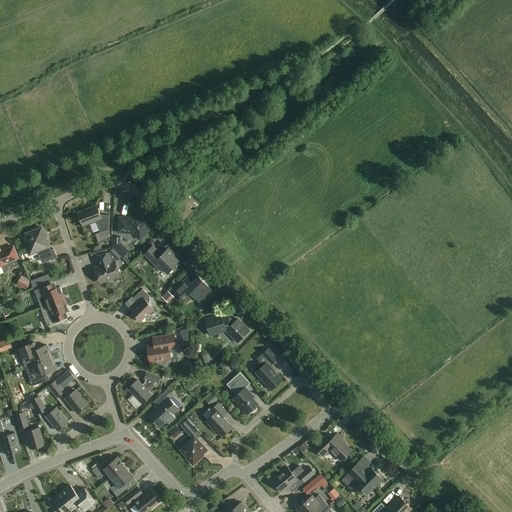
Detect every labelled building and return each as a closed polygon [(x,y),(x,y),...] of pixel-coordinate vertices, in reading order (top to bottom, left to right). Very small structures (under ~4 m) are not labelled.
[(100,215),(97,206),(78,213),(83,226),(96,221),(103,240),(112,237),(109,229),(110,216),(100,215)] [(141,219),(119,217),(118,233),(134,234),(140,240),(151,229),(141,219)] [(44,233),(42,227),(23,235),(27,244),(25,245),(30,256),(38,253),(39,256),(42,256),(45,263),(58,258),(54,249),(51,250),(46,238),(48,238),(46,233),(44,233)] [(113,237),(112,246),(121,243),(122,237),(113,237)] [(162,255),(153,246),(144,254),(160,270),(162,268),(167,274),(180,262),(174,256),(176,254),(169,247),(162,255)] [(1,252),(0,249),(0,266),(6,265),(5,263),(18,258),(14,247),(1,252)] [(111,263),(108,254),(97,257),(100,267),(95,269),(97,273),(96,273),(98,279),(100,283),(120,277),(115,262),(111,263)] [(134,257),(128,260),(131,265),(137,262),(134,257)] [(48,275),(31,281),(34,288),(51,282),(48,275)] [(212,290),(199,277),(189,286),(184,281),(174,291),(186,302),(193,296),(196,299),(200,294),(204,298),(212,290)] [(35,291),(41,308),(65,299),(60,287),(49,292),(46,286),(35,291)] [(150,297),(143,289),(134,298),(139,304),(131,312),(136,317),(136,321),(146,321),(146,317),(154,309),(150,304),(150,297)] [(170,304),(177,298),(171,291),(164,297),(170,304)] [(69,310),(65,299),(48,305),(51,312),(44,315),(48,325),(60,320),(58,315),(69,310)] [(223,320),(221,315),(206,320),(211,336),(226,331),(238,342),(250,331),(238,319),(234,323),(229,318),(223,320)] [(171,345),(175,345),(174,335),(156,338),(152,339),(154,346),(148,347),(150,363),(170,360),(169,353),(171,352),(172,351),(171,345)] [(0,343),(0,346),(2,353),(14,349),(11,340),(0,343)] [(30,357),(33,365),(52,358),(47,345),(37,349),(35,343),(18,349),(23,360),(30,357)] [(278,359),(269,349),(257,359),(260,362),(252,369),(271,390),(282,380),(270,366),(278,359)] [(52,358),(33,365),(26,368),(29,376),(33,387),(50,380),(47,374),(57,370),(52,358)] [(68,370),(57,380),(63,389),(75,379),(68,370)] [(160,377),(147,373),(145,379),(147,380),(146,383),(143,385),(138,380),(128,389),(142,404),(152,395),(149,391),(154,387),(155,382),(158,383),(160,377)] [(250,384),(240,373),(228,385),(237,395),(233,399),(247,414),(258,404),(250,395),(251,393),(246,388),(250,384)] [(65,392),(56,381),(48,387),(57,398),(65,392)] [(173,395),(168,389),(153,403),(157,408),(149,416),(159,427),(166,421),(169,425),(176,418),(173,415),(179,409),(170,399),(173,395)] [(88,404),(76,390),(65,399),(77,413),(88,404)] [(47,410),(40,396),(31,400),(38,415),(47,410)] [(32,402),(26,405),(29,410),(32,411),(35,409),(32,402)] [(228,413),(219,403),(211,410),(215,414),(206,421),(215,432),(217,430),(223,436),(233,428),(223,417),(228,413)] [(69,422),(57,408),(46,416),(58,431),(69,422)] [(29,426),(25,412),(16,415),(20,428),(29,426)] [(202,434),(188,419),(181,426),(192,438),(180,449),(188,458),(187,459),(193,466),(200,459),(199,458),(208,450),(197,439),(202,434)] [(45,445),(40,428),(27,432),(32,449),(45,445)] [(21,451),(15,433),(2,437),(7,455),(21,451)] [(343,439),(337,433),(328,443),(323,439),(314,447),(323,457),(330,450),(341,461),(352,450),(342,440),(343,439)] [(112,478),(126,467),(118,457),(108,465),(104,461),(93,470),(100,479),(107,473),(112,478)] [(367,472),(358,463),(348,473),(357,482),(356,483),(368,494),(383,479),(371,468),(367,472)] [(316,473),(310,466),(299,475),(306,482),(316,473)] [(134,477),(126,467),(112,478),(116,483),(110,488),(118,497),(127,489),(124,485),(134,477)] [(298,480),(288,467),(272,480),(282,492),(298,480)] [(326,490),(332,484),(322,473),(306,489),(311,495),(322,485),(326,490)] [(84,488),(82,490),(77,494),(70,486),(62,492),(75,508),(79,504),(84,510),(95,502),(84,488)] [(145,495),(139,488),(119,504),(123,509),(133,501),(141,511),(147,511),(161,501),(151,490),(145,495)] [(338,488),(331,494),(336,501),(344,495),(338,488)] [(63,511),(69,511),(75,508),(62,492),(53,499),(63,511)] [(301,506),(297,509),(299,511),(310,511),(312,511),(319,511),(328,506),(324,501),(319,496),(315,499),(312,496),(308,499),(305,495),(298,502),(301,506)] [(404,501),(399,496),(387,509),(382,503),(372,511),(408,511),(412,509),(407,504),(407,501),(404,501)] [(112,499),(106,503),(110,508),(116,504),(112,499)] [(247,511),(249,511),(242,502),(234,509),(229,504),(219,511),(247,511)]
